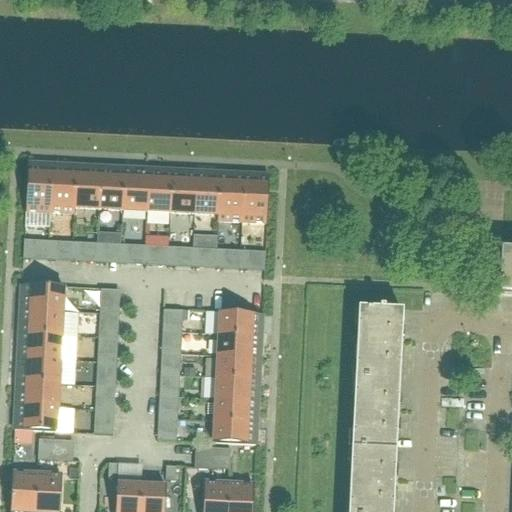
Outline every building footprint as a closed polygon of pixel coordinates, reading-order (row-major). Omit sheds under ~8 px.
[(25,215),(49,216),(52,168),(27,167),(25,215)] [(74,217),(74,211),(76,169),(52,168),(49,216),(74,217)] [(100,170),(76,169),(74,211),(97,212),(100,170)] [(97,212),(121,214),(124,171),(100,170),(97,212)] [(121,214),(145,215),(148,173),(124,171),(121,214)] [(145,215),(169,216),(172,174),(148,173),(145,215)] [(169,216),(193,217),(195,175),(172,174),(169,216)] [(217,218),(219,176),(195,175),(193,217),(217,218)] [(243,177),(219,176),(217,218),(216,224),(241,226),(243,177)] [(268,179),(243,177),(241,226),(266,227),(268,179)] [(30,263),(31,243),(23,243),(22,262),(30,263)] [(48,244),(47,263),(55,264),(56,245),(48,244)] [(72,245),(71,265),(79,265),(80,246),(72,245)] [(96,247),(95,266),(103,266),(104,247),(96,247)] [(120,248),(119,267),(127,267),(128,248),(120,248)] [(144,249),(143,268),(151,269),(152,249),(144,249)] [(168,250),(167,269),(175,270),(176,251),(168,250)] [(192,251),(191,271),(199,271),(200,252),(192,251)] [(498,297),(499,297),(511,297),(511,252),(500,252),(498,297)] [(216,253),(215,272),(223,272),(224,253),(216,253)] [(239,273),(247,273),(248,254),(240,254),(239,273)] [(20,313),(62,315),(63,290),(21,288),(20,313)] [(118,311),(99,310),(99,318),(118,319),(118,311)] [(354,382),(399,384),(402,313),(384,313),(384,310),(379,310),(379,313),(358,312),(354,382)] [(61,339),(62,315),(20,313),(19,337),(61,339)] [(219,316),(218,338),(260,340),(261,318),(219,316)] [(162,327),(162,335),(181,336),(181,328),(162,327)] [(98,334),(98,342),(117,343),(117,335),(98,334)] [(17,361),(59,363),(61,339),(19,337),(17,361)] [(217,359),(259,362),(260,340),(218,338),(217,359)] [(161,349),(161,357),(180,358),(180,350),(161,349)] [(97,358),(97,366),(116,367),(116,359),(97,358)] [(217,359),(216,381),(258,383),(259,362),(217,359)] [(58,387),(59,363),(17,361),(16,385),(58,387)] [(160,378),(179,379),(179,371),(160,370),(160,378)] [(258,383),(216,381),(215,403),(257,405),(258,383)] [(96,382),(95,390),(114,391),(115,383),(96,382)] [(354,382),(351,451),(395,453),(399,384),(354,382)] [(57,411),(58,387),(16,385),(15,409),(57,411)] [(158,400),(178,401),(178,393),(159,392),(158,400)] [(215,403),(214,424),(256,426),(257,405),(215,403)] [(94,406),(94,414),(113,415),(114,407),(94,406)] [(56,435),(57,411),(15,409),(14,433),(56,435)] [(157,421),(177,422),(177,414),(158,413),(157,421)] [(256,426),(214,424),(212,446),(255,449),(256,426)] [(93,429),(93,437),(112,438),(113,430),(93,429)] [(156,444),(176,445),(176,437),(157,436),(156,444)] [(38,453),(53,454),(54,443),(38,443),(38,453)] [(214,451),(213,462),(229,462),(230,452),(214,451)] [(351,451),(348,511),(392,511),(395,453),(351,451)] [(53,464),(53,454),(38,453),(37,463),(53,464)] [(229,462),(213,462),(213,472),(229,473),(229,462)] [(118,467),(108,467),(107,481),(117,482),(118,467)] [(165,469),(165,484),(175,484),(175,470),(165,469)] [(9,511),(34,511),(36,477),(11,476),(9,511)] [(59,511),(61,478),(36,477),(34,511),(59,511)] [(226,511),(228,486),(203,485),(201,511),(226,511)] [(228,486),(226,511),(251,511),(253,488),(228,486)] [(139,511),(141,488),(116,487),(114,511),(139,511)] [(141,488),(139,511),(164,511),(165,489),(141,488)]
